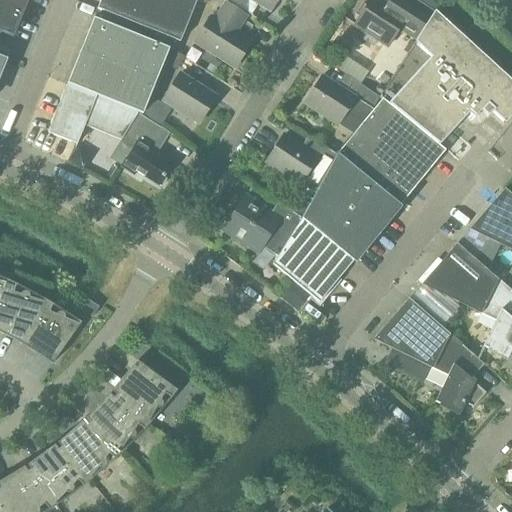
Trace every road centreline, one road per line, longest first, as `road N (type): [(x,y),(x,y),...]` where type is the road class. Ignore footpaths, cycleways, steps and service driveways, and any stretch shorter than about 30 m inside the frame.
road 1 (unclassified): [(165,253),(323,0)]
road 2 (unclassified): [(312,364),(457,177)]
road 3 (residential): [(43,404),(99,355),(165,253)]
road 4 (unclassified): [(453,490),(312,364)]
road 5 (unclassified): [(165,253),(0,166)]
road 6 (unclassified): [(312,364),(165,253)]
road 7 (unclassified): [(0,151),(62,0)]
